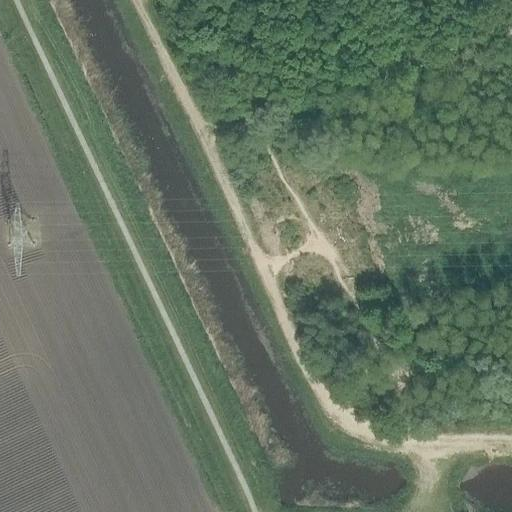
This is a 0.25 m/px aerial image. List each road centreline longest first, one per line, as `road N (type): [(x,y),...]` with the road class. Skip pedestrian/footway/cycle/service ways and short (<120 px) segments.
road 1 (track): [(138,0),(315,382),(341,422),(380,441),(454,440)]
road 2 (track): [(431,511),(454,440),(511,444)]
